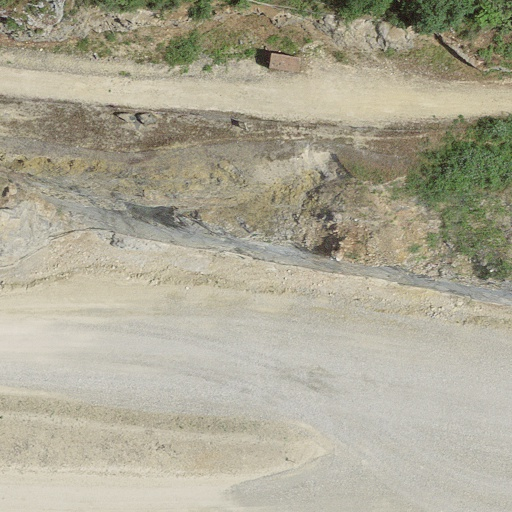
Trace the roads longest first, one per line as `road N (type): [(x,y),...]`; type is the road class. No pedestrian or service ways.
road 1 (track): [(511,412),(0,358)]
road 2 (track): [(0,80),(339,108),(511,106)]
